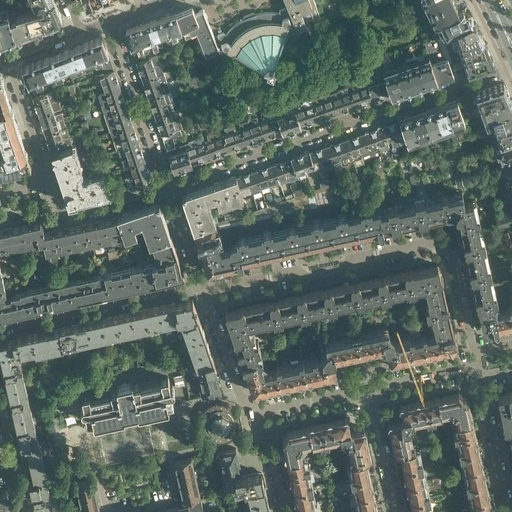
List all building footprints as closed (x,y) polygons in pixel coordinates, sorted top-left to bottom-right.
[(62,18),(53,0),(49,0),(38,4),(40,8),(39,8),(46,27),(61,21),(62,21),(63,18),(62,18)] [(321,20),(314,0),(284,0),(287,6),(292,19),(297,30),(307,26),(309,27),(317,24),(318,21),(321,20)] [(459,11),(454,2),(453,0),(424,0),(428,7),(426,8),(428,13),(431,11),(436,22),(437,22),(459,11)] [(215,36),(203,8),(195,12),(193,6),(177,13),(182,29),(183,29),(187,37),(198,33),(207,55),(220,49),(215,36)] [(274,63),(291,20),(286,6),(279,9),(278,12),(274,12),(272,12),(269,12),(267,12),(264,12),(260,12),(258,13),(255,14),(255,15),(255,16),(255,17),(252,18),(251,16),(248,18),(248,19),(246,20),(245,20),(244,20),(243,19),(241,20),(239,21),(236,24),(234,25),(232,27),(230,29),(227,32),(226,34),(223,32),(218,34),(224,48),(268,66),(266,69),(273,72),(277,65),(274,63)] [(46,27),(39,8),(23,13),(30,32),(46,27)] [(464,25),(472,21),(473,18),(470,13),(467,12),(465,13),(463,9),(459,11),(437,22),(443,35),(455,30),(464,25)] [(15,38),(9,19),(7,12),(1,14),(0,11),(0,27),(4,42),(15,38)] [(30,32),(23,13),(13,16),(14,18),(9,19),(15,38),(30,32)] [(182,29),(177,13),(165,17),(173,39),(178,38),(176,32),(182,29)] [(173,39),(165,17),(155,20),(161,37),(166,35),(168,41),(173,39)] [(161,37),(155,20),(145,23),(153,46),(158,45),(156,39),(161,37)] [(477,27),(475,22),(472,21),(464,25),(467,31),(477,27)] [(153,46),(145,23),(135,27),(141,44),(146,42),(149,48),(153,46)] [(483,39),(481,35),(477,27),(467,31),(464,25),(455,30),(458,40),(443,45),(446,52),(460,47),(483,39)] [(143,50),(141,44),(135,27),(125,30),(131,47),(136,45),(139,51),(143,50)] [(454,75),(451,69),(450,64),(446,52),(443,45),(440,36),(424,41),(429,57),(437,81),(454,75)] [(108,53),(102,37),(94,40),(89,42),(82,45),(89,65),(98,61),(102,60),(101,56),(108,53)] [(488,50),(483,39),(460,47),(463,53),(457,55),(458,61),(488,50)] [(89,65),(82,45),(74,48),(69,49),(70,50),(62,52),(70,72),(77,70),(81,68),(89,65)] [(488,50),(458,61),(450,64),(451,69),(460,66),(460,65),(466,63),(468,70),(469,70),(470,70),(478,67),(484,65),(492,62),(493,62),(488,50)] [(70,72),(62,52),(55,55),(54,55),(50,57),(42,60),(50,80),(59,77),(63,75),(70,72)] [(157,65),(156,63),(153,64),(151,57),(136,62),(139,71),(157,65)] [(437,81),(429,57),(425,59),(425,60),(418,62),(426,85),(437,81)] [(220,67),(216,58),(210,60),(214,69),(220,67)] [(50,80),(42,60),(35,63),(30,64),(30,65),(22,68),(30,88),(50,80)] [(102,74),(114,70),(112,65),(105,67),(102,60),(98,61),(102,74)] [(426,85),(418,62),(411,65),(411,64),(406,65),(414,88),(426,85)] [(157,75),(155,69),(158,68),(157,65),(139,71),(143,80),(157,75)] [(414,88),(406,65),(402,67),(402,68),(395,70),(403,92),(414,88)] [(114,70),(102,74),(99,75),(100,78),(91,81),(93,87),(96,86),(117,79),(114,70)] [(403,92),(395,70),(388,73),(388,71),(384,73),(386,80),(391,94),(391,96),(403,92)] [(163,84),(162,81),(160,82),(157,75),(143,80),(146,90),(163,84)] [(0,111),(11,108),(6,93),(3,84),(3,82),(3,80),(1,79),(0,77),(0,76),(0,111)] [(382,98),(376,80),(374,76),(365,79),(368,86),(373,101),(382,98)] [(120,88),(117,79),(96,86),(99,93),(105,91),(105,93),(120,88)] [(391,94),(386,80),(380,82),(379,79),(376,80),(382,98),(391,94)] [(230,100),(246,94),(242,83),(216,92),(220,103),(222,103),(223,106),(232,103),(230,100)] [(477,109),(510,97),(503,83),(493,87),(486,89),(476,93),(471,98),(473,103),(477,103),(478,106),(470,109),(471,111),(477,109)] [(76,91),(73,84),(68,86),(70,93),(76,91)] [(164,94),(161,87),(164,86),(163,84),(146,90),(149,99),(164,94)] [(373,101),(368,86),(361,88),(360,85),(358,86),(364,104),(373,101)] [(364,104),(358,86),(355,87),(356,90),(350,92),(355,107),(364,104)] [(123,98),(120,88),(105,93),(98,96),(101,105),(105,104),(123,98)] [(86,100),(83,91),(77,93),(77,95),(79,101),(80,102),(86,100)] [(57,100),(55,93),(50,95),(50,92),(32,98),(36,107),(57,100)] [(355,107),(350,92),(343,94),(342,92),(340,93),(346,110),(355,107)] [(346,110),(340,93),(337,93),(338,96),(332,99),(337,113),(346,110)] [(169,102),(169,99),(166,100),(164,94),(149,99),(152,108),(169,102)] [(79,101),(77,95),(71,97),(73,103),(79,101)] [(511,108),(511,102),(510,97),(477,109),(478,111),(482,110),(485,119),(511,108)] [(126,107),(123,98),(105,104),(106,106),(109,105),(112,112),(126,107)] [(337,113),(332,99),(325,101),(324,98),(321,99),(328,116),(337,113)] [(328,116),(321,99),(319,100),(320,103),(313,105),(318,119),(328,116)] [(465,122),(457,99),(445,103),(453,126),(465,122)] [(53,109),(59,106),(57,100),(36,107),(39,116),(53,111),(53,109)] [(170,112),(168,105),(170,104),(169,102),(152,108),(155,117),(170,112)] [(453,127),(453,126),(445,103),(434,107),(442,130),(448,128),(448,129),(453,127)] [(318,119),(313,105),(307,107),(306,104),(303,105),(309,123),(318,119)] [(309,123),(303,105),(301,106),(302,109),(295,111),(300,126),(309,123)] [(129,116),(126,107),(112,112),(112,114),(106,116),(109,123),(129,116)] [(300,126),(295,111),(294,107),(285,110),(285,111),(292,131),(301,128),(300,126)] [(442,130),(434,107),(422,111),(431,135),(435,133),(435,132),(442,130)] [(25,149),(19,133),(13,115),(14,114),(13,110),(11,110),(11,108),(0,111),(0,164),(27,156),(26,154),(27,153),(26,149),(25,149)] [(511,108),(485,119),(481,120),(484,127),(489,125),(488,123),(494,121),(496,127),(511,121),(511,108)] [(42,125),(63,118),(61,112),(54,114),(53,111),(39,116),(42,125)] [(292,131),(285,111),(282,112),(283,115),(277,117),(282,132),(283,134),(292,131)] [(431,135),(422,111),(411,115),(419,138),(425,136),(426,137),(431,135)] [(176,120),(175,117),(172,118),(170,112),(155,117),(158,126),(176,120)] [(419,138),(411,115),(399,119),(400,121),(405,136),(408,143),(413,141),(412,140),(419,138)] [(132,125),(129,116),(109,123),(111,129),(117,127),(118,130),(132,125)] [(282,132),(277,117),(271,119),(270,117),(267,118),(273,135),(282,132)] [(59,127),(65,125),(63,118),(42,125),(45,135),(60,130),(59,127)] [(273,135),(267,118),(264,118),(265,121),(259,124),(264,138),(273,135)] [(178,136),(176,130),(179,129),(182,128),(179,119),(158,126),(161,135),(163,141),(178,136)] [(405,136),(400,121),(391,124),(397,142),(400,141),(399,138),(405,136)] [(511,121),(496,127),(493,128),(496,136),(493,137),(493,139),(494,141),(495,142),(498,141),(499,145),(511,140),(511,121)] [(264,138),(259,124),(253,126),(252,123),(249,124),(255,141),(264,138)] [(255,141),(249,124),(246,125),(247,128),(241,130),(246,145),(255,141)] [(397,142),(391,124),(382,127),(387,142),(393,140),(394,143),(397,142)] [(135,134),(132,125),(118,130),(109,133),(111,139),(116,137),(117,140),(135,134)] [(387,142),(382,127),(373,130),(379,148),(382,147),(381,144),(387,142)] [(246,145),(241,130),(234,132),(233,129),(231,130),(237,148),(246,145)] [(48,144),(69,136),(67,130),(60,132),(60,130),(45,135),(48,144)] [(92,139),(91,137),(89,131),(89,130),(83,132),(86,141),(92,139)] [(237,148),(231,130),(228,131),(229,134),(223,136),(228,151),(237,148)] [(379,148),(373,130),(364,134),(369,148),(375,146),(376,149),(379,148)] [(139,143),(135,134),(117,140),(115,141),(117,147),(123,145),(124,148),(139,143)] [(369,148),(364,134),(355,137),(361,154),(364,153),(363,151),(369,148)] [(228,151),(223,136),(216,138),(215,135),(213,136),(219,154),(228,151)] [(65,145),(72,143),(69,136),(48,144),(51,153),(66,148),(65,145)] [(219,154),(213,136),(210,137),(211,140),(205,142),(210,157),(219,154)] [(361,154),(355,137),(346,140),(351,155),(357,152),(358,155),(361,154)] [(210,157),(205,142),(204,140),(194,143),(201,160),(210,157)] [(351,155),(346,140),(337,143),(343,161),(345,160),(344,157),(351,155)] [(511,163),(511,140),(499,145),(494,147),(499,161),(501,160),(504,167),(511,163)] [(142,152),(139,143),(124,148),(125,150),(119,152),(121,159),(142,152)] [(201,160),(194,143),(192,144),(193,147),(186,149),(191,163),(192,163),(201,160)] [(343,161),(337,143),(327,146),(333,161),(339,159),(340,162),(343,161)] [(73,146),(66,148),(51,153),(55,164),(54,165),(55,168),(57,169),(60,178),(80,171),(81,171),(73,146)] [(333,161),(327,146),(318,149),(325,167),(327,166),(326,163),(333,161)] [(191,163),(186,149),(180,151),(179,148),(176,149),(183,168),(192,165),(192,163),(191,163)] [(183,168),(176,149),(174,150),(175,153),(168,155),(174,172),(183,168)] [(325,167),(318,149),(310,152),(309,152),(314,167),(315,170),(325,167)] [(314,167),(309,152),(310,152),(309,151),(300,154),(306,173),(309,172),(308,169),(314,167)] [(145,161),(142,152),(121,159),(124,168),(130,166),(145,161)] [(306,173),(300,154),(290,157),(291,159),(296,174),(303,171),(304,174),(306,173)] [(0,173),(31,167),(27,156),(0,164),(0,173)] [(296,174),(291,159),(282,162),(288,180),(291,179),(290,176),(296,174)] [(148,170),(145,161),(130,166),(131,169),(125,171),(126,174),(129,173),(130,176),(148,170)] [(288,180),(282,162),(273,165),(278,180),(284,178),(285,180),(288,180)] [(278,180),(273,165),(264,168),(270,186),(273,185),(272,182),(278,180)] [(105,176),(103,173),(101,167),(93,170),(90,171),(89,174),(90,176),(82,178),(80,171),(60,178),(63,187),(62,188),(63,192),(64,192),(66,196),(65,198),(66,201),(68,202),(68,203),(98,197),(99,198),(102,197),(103,195),(110,194),(108,187),(107,184),(107,183),(105,176)] [(270,186),(264,168),(255,171),(260,186),(266,184),(267,187),(270,186)] [(148,170),(130,176),(127,177),(131,187),(151,180),(148,170)] [(260,186),(255,171),(246,175),(252,192),(254,191),(253,188),(260,186)] [(252,192),(246,175),(237,178),(242,192),(248,190),(249,193),(252,192)] [(243,196),(242,192),(237,178),(236,178),(236,176),(224,180),(231,200),(243,196)] [(231,200),(224,180),(212,184),(217,197),(219,203),(219,204),(220,203),(231,200)] [(217,197),(212,184),(183,194),(182,195),(182,196),(186,207),(205,201),(217,197)] [(319,206),(332,203),(337,202),(330,184),(242,214),(237,216),(231,218),(226,220),(215,224),(216,228),(221,227),(225,226),(229,225),(233,225),(239,223),(245,222),(258,219),(264,218),(269,217),(282,214),(288,212),(294,211),(307,208),(313,207),(319,206)] [(456,215),(465,202),(463,194),(447,197),(451,215),(455,214),(456,214),(456,215)] [(490,194),(481,196),(483,206),(492,204),(490,194)] [(451,215),(447,197),(446,195),(441,196),(442,198),(433,200),(437,218),(451,215)] [(437,218),(433,200),(425,202),(424,200),(419,201),(424,221),(437,218)] [(476,216),(473,200),(465,202),(456,215),(457,215),(458,215),(459,220),(476,216)] [(209,212),(205,201),(186,207),(190,219),(209,212)] [(424,221),(419,201),(414,202),(415,204),(406,206),(410,224),(424,221)] [(133,222),(142,219),(162,212),(160,204),(159,204),(159,203),(157,203),(130,212),(133,222)] [(410,224),(406,206),(398,208),(397,206),(392,207),(397,227),(410,224)] [(397,227),(392,207),(387,208),(388,210),(379,212),(383,230),(397,227)] [(383,230),(379,212),(379,210),(371,211),(371,208),(366,209),(371,232),(378,231),(379,234),(383,233),(383,230)] [(511,225),(511,208),(496,214),(499,230),(511,225)] [(371,232),(366,209),(361,211),(361,214),(354,215),(358,235),(371,232)] [(136,232),(133,222),(130,212),(116,217),(117,217),(122,234),(123,237),(136,232)] [(167,225),(162,212),(142,219),(146,232),(167,225)] [(213,224),(209,212),(190,219),(194,231),(213,224)] [(358,235),(354,215),(347,217),(346,214),(341,215),(346,238),(358,235)] [(346,238),(341,215),(336,216),(337,219),(329,221),(333,240),(346,238)] [(479,229),(477,221),(480,220),(479,215),(476,216),(459,220),(462,233),(479,229)] [(122,234),(117,217),(104,220),(107,231),(105,231),(106,238),(107,240),(113,239),(113,236),(122,234)] [(333,240),(329,221),(322,222),(321,219),(316,220),(321,243),(333,240)] [(106,238),(105,231),(107,231),(104,220),(87,224),(89,234),(91,234),(93,241),(93,243),(98,242),(97,240),(106,238)] [(321,243),(316,220),(311,221),(312,225),(304,226),(309,246),(321,243)] [(47,244),(44,233),(45,233),(42,224),(40,222),(25,225),(27,236),(31,235),(32,242),(38,241),(39,245),(44,244),(47,244)] [(93,241),(91,234),(89,234),(87,224),(74,226),(77,237),(75,238),(76,244),(76,247),(83,245),(82,243),(93,241)] [(219,236),(216,228),(215,224),(213,224),(194,231),(198,243),(219,236)] [(32,242),(31,235),(27,236),(25,225),(8,229),(12,248),(25,246),(24,244),(32,242)] [(171,238),(167,225),(146,232),(151,245),(171,238)] [(309,246),(304,226),(297,228),(296,225),(291,226),(296,249),(309,246)] [(76,244),(75,238),(77,237),(74,226),(57,230),(59,241),(61,241),(63,247),(63,250),(67,249),(67,246),(76,244)] [(296,249),(291,226),(286,227),(287,230),(280,232),(284,251),(296,249)] [(12,248),(8,229),(0,230),(0,247),(1,249),(6,248),(7,250),(12,248)] [(485,243),(484,238),(481,238),(479,229),(462,233),(465,247),(485,243)] [(63,247),(61,241),(59,241),(57,230),(45,233),(44,233),(47,244),(44,244),(46,253),(53,252),(52,250),(63,247)] [(284,251),(280,232),(272,233),(271,230),(266,231),(271,254),(284,251)] [(271,254),(266,231),(261,232),(262,235),(255,237),(259,257),(271,254)] [(511,249),(508,233),(501,234),(505,250),(511,249)] [(218,245),(219,245),(219,242),(221,241),(219,236),(198,243),(202,255),(220,251),(218,245)] [(259,257),(255,237),(247,239),(247,236),(242,237),(247,259),(259,257)] [(247,259),(242,237),(237,238),(238,242),(232,243),(231,246),(231,248),(235,265),(242,264),(242,260),(247,259)] [(177,254),(172,241),(171,238),(151,245),(154,253),(158,252),(159,256),(162,257),(164,257),(164,258),(177,254)] [(485,257),(483,248),(486,247),(485,243),(465,247),(468,260),(485,257)] [(231,248),(220,251),(202,255),(208,271),(235,265),(231,248)] [(181,271),(178,258),(177,254),(164,258),(166,263),(168,265),(170,271),(168,271),(169,279),(182,276),(183,276),(183,275),(183,274),(183,273),(183,272),(182,272),(181,271)] [(491,270),(490,265),(487,265),(485,257),(468,260),(471,274),(491,270)] [(169,279),(168,271),(170,271),(168,265),(166,263),(161,264),(159,262),(154,263),(154,265),(158,282),(169,279)] [(158,282),(154,265),(146,267),(145,265),(138,267),(142,286),(152,284),(152,283),(158,282)] [(445,295),(442,282),(441,279),(442,279),(442,278),(443,278),(443,277),(442,277),(442,276),(441,275),(440,275),(439,268),(439,267),(438,267),(438,266),(438,265),(437,265),(436,265),(435,265),(434,265),(413,270),(412,270),(412,269),(411,269),(410,269),(410,270),(409,270),(409,271),(408,271),(413,292),(416,291),(418,289),(426,287),(428,299),(445,295)] [(142,286),(138,267),(131,269),(131,271),(121,273),(125,289),(142,286)] [(413,292),(408,271),(407,270),(406,270),(405,271),(404,271),(404,272),(395,274),(399,293),(408,291),(408,293),(413,292)] [(491,284),(489,275),(492,275),(491,270),(471,274),(474,288),(491,284)] [(125,289),(121,273),(111,275),(111,273),(103,275),(108,293),(125,289)] [(399,293),(395,274),(382,277),(386,298),(391,297),(391,295),(399,293)] [(108,293),(103,275),(96,276),(97,278),(87,280),(90,297),(108,293)] [(386,298),(382,277),(368,280),(372,299),(381,297),(381,299),(386,298)] [(90,297),(87,280),(76,283),(76,281),(69,282),(73,301),(90,297)] [(372,299),(368,280),(355,283),(359,304),(364,303),(364,301),(372,299)] [(73,301),(69,282),(62,284),(62,286),(53,288),(55,295),(59,294),(61,304),(73,301)] [(359,304),(355,283),(341,286),(345,305),(354,303),(354,305),(359,304)] [(497,297),(496,292),(493,292),(491,284),(474,288),(476,297),(475,297),(475,298),(475,299),(475,300),(476,301),(477,301),(497,297)] [(61,304),(59,294),(55,295),(53,288),(53,286),(47,287),(48,289),(43,290),(44,297),(41,298),(43,308),(61,304)] [(345,305),(341,286),(328,289),(332,310),(337,309),(337,307),(345,305)] [(332,310),(328,289),(314,292),(318,311),(327,309),(327,311),(332,310)] [(43,308),(41,298),(44,297),(43,290),(32,292),(32,290),(26,292),(30,310),(43,308)] [(30,310),(26,292),(20,294),(20,296),(15,297),(14,299),(12,299),(11,301),(14,314),(30,310)] [(318,311),(314,292),(301,295),(305,316),(310,314),(310,313),(318,311)] [(305,316),(301,295),(287,298),(291,317),(300,315),(300,317),(305,316)] [(450,319),(448,308),(445,295),(428,299),(426,299),(428,306),(426,306),(428,316),(430,316),(431,323),(433,322),(450,319)] [(511,324),(511,318),(509,306),(497,309),(495,302),(498,302),(497,297),(477,301),(477,302),(476,302),(476,303),(476,304),(476,305),(477,305),(478,305),(482,327),(482,328),(483,329),(483,330),(484,330),(485,330),(486,330),(487,330),(494,328),(494,329),(495,329),(496,329),(497,329),(498,329),(498,328),(498,327),(511,324)] [(0,317),(14,314),(11,301),(5,302),(4,298),(0,298),(0,317)] [(291,317),(287,298),(274,301),(278,322),(283,320),(283,319),(291,317)] [(199,317),(192,299),(175,303),(178,313),(175,314),(177,320),(180,319),(181,323),(199,317)] [(278,322),(274,301),(260,304),(264,323),(273,321),(273,323),(278,322)] [(177,320),(175,314),(178,313),(175,303),(159,306),(163,325),(175,322),(177,320)] [(264,323),(260,304),(244,307),(243,307),(243,306),(242,306),(241,306),(240,306),(240,307),(239,308),(229,311),(228,310),(227,310),(227,311),(226,311),(225,311),(225,312),(225,314),(225,315),(226,315),(230,328),(245,324),(248,326),(264,323)] [(163,325),(159,306),(131,313),(135,331),(163,325)] [(135,331),(131,313),(119,315),(121,325),(119,326),(121,334),(135,331)] [(121,334),(119,326),(121,325),(119,315),(100,319),(103,330),(105,329),(107,337),(121,334)] [(203,329),(199,317),(181,323),(180,326),(185,340),(195,336),(194,332),(203,329)] [(107,337),(105,329),(103,330),(100,319),(60,328),(65,347),(107,337)] [(454,336),(455,335),(455,334),(455,333),(454,332),(453,332),(453,331),(450,319),(433,322),(436,334),(427,335),(425,334),(423,335),(423,336),(427,353),(431,352),(434,353),(436,351),(449,348),(452,350),(457,342),(455,340),(454,337),(454,336)] [(254,335),(253,332),(250,331),(248,326),(245,324),(230,328),(234,337),(233,337),(232,338),(232,339),(232,340),(232,341),(233,341),(234,341),(235,341),(251,336),(254,335)] [(65,347),(60,328),(32,334),(36,350),(36,353),(44,351),(44,348),(50,347),(56,346),(56,348),(65,347)] [(209,349),(203,329),(194,332),(195,336),(185,340),(189,351),(199,348),(201,352),(209,349)] [(403,350),(401,341),(396,342),(395,341),(394,341),(389,337),(387,331),(371,335),(374,350),(385,347),(387,349),(389,357),(388,360),(391,362),(394,360),(413,356),(411,348),(403,350)] [(36,350),(32,334),(15,338),(15,340),(0,343),(0,353),(0,355),(10,353),(12,361),(18,360),(17,354),(36,350)] [(374,350),(371,335),(362,336),(361,334),(356,335),(360,353),(374,350)] [(360,353),(356,335),(351,336),(352,339),(343,341),(346,356),(360,353)] [(259,350),(258,347),(256,341),(253,341),(251,336),(235,341),(242,363),(259,357),(257,351),(259,350)] [(427,353),(423,336),(414,338),(414,337),(409,337),(410,339),(401,341),(403,350),(411,348),(413,356),(421,354),(424,356),(427,353)] [(334,361),(335,358),(346,356),(343,341),(326,344),(328,350),(324,356),(323,356),(323,358),(317,360),(321,377),(332,374),(336,375),(338,372),(336,369),(334,361)] [(214,360),(209,349),(201,352),(199,348),(189,351),(194,366),(195,369),(205,366),(205,363),(214,360)] [(25,392),(22,376),(25,376),(21,362),(18,360),(12,361),(10,353),(0,355),(11,403),(30,398),(28,392),(25,392)] [(264,371),(260,362),(262,359),(261,356),(259,357),(242,363),(241,364),(241,365),(241,366),(241,367),(242,367),(243,367),(244,367),(247,377),(264,371)] [(321,377),(317,360),(317,358),(312,359),(313,361),(303,363),(307,379),(310,381),(313,378),(321,377)] [(217,378),(214,360),(205,363),(205,366),(195,369),(198,382),(217,378)] [(307,379),(303,363),(303,361),(299,362),(299,364),(290,366),(294,382),(297,382),(301,383),(303,380),(307,379)] [(294,382),(290,366),(281,368),(281,366),(278,366),(277,369),(280,385),(285,384),(288,386),(290,383),(294,382)] [(280,385),(277,369),(264,371),(247,377),(251,388),(251,389),(251,390),(252,390),(252,391),(253,391),(254,391),(255,392),(255,391),(256,391),(275,387),(278,388),(280,385)] [(173,403),(171,393),(173,392),(174,391),(173,387),(171,386),(170,386),(168,377),(160,378),(161,383),(140,388),(139,385),(133,386),(132,382),(116,386),(117,390),(111,391),(112,394),(90,399),(89,394),(82,396),(84,405),(82,405),(81,407),(82,411),(84,412),(85,412),(88,422),(89,423),(89,421),(92,420),(94,424),(124,417),(124,415),(125,415),(125,414),(129,414),(132,413),(136,412),(137,412),(138,414),(168,407),(168,403),(172,402),(173,404),(173,403)] [(221,393),(217,378),(198,382),(201,397),(221,393)] [(511,391),(510,390),(509,391),(508,391),(508,392),(501,394),(500,394),(499,394),(498,395),(497,395),(497,396),(498,397),(497,397),(497,398),(498,398),(498,399),(503,420),(502,420),(502,421),(502,422),(502,423),(503,424),(504,424),(511,422),(511,391)] [(470,412),(468,400),(458,393),(447,396),(444,395),(441,397),(438,398),(441,413),(453,411),(454,409),(455,408),(456,410),(454,412),(457,424),(472,420),(472,417),(473,414),(470,412)] [(441,413),(438,398),(435,397),(433,399),(420,402),(417,400),(415,403),(419,420),(426,418),(426,420),(431,419),(435,418),(435,416),(440,415),(441,413)] [(38,435),(35,421),(32,422),(28,406),(31,405),(30,398),(11,403),(21,447),(24,446),(37,443),(35,435),(38,435)] [(242,428),(239,413),(238,408),(237,408),(236,408),(235,408),(234,408),(234,407),(232,406),(231,406),(229,404),(228,404),(226,403),(225,403),(223,403),(222,402),(220,402),(218,403),(216,403),(215,403),(213,404),(212,404),(210,405),(208,407),(207,407),(206,409),(204,410),(203,412),(203,413),(202,415),(201,416),(201,418),(201,419),(201,420),(200,421),(200,423),(201,425),(201,427),(201,428),(202,429),(202,430),(203,431),(203,433),(204,434),(205,435),(206,436),(208,437),(208,438),(210,439),(212,440),(214,441),(216,442),(218,442),(220,442),(222,442),(224,442),(226,441),(228,440),(230,439),(232,438),(233,437),(235,436),(236,434),(237,432),(238,431),(238,430),(239,429),(240,429),(240,428),(241,428),(242,428)] [(413,423),(413,421),(419,420),(415,403),(403,405),(401,405),(399,407),(400,410),(402,419),(400,421),(392,423),(389,422),(387,425),(389,428),(392,440),(408,436),(407,430),(410,429),(413,423)] [(59,428),(57,417),(50,419),(52,430),(59,428)] [(366,433),(366,430),(363,428),(361,430),(352,432),(350,430),(348,422),(349,419),(346,417),(343,419),(332,421),(335,438),(341,437),(342,439),(347,443),(350,442),(351,449),(368,445),(366,433)] [(335,438),(332,421),(329,420),(326,422),(314,425),(311,424),(308,426),(312,442),(313,443),(319,441),(320,443),(328,441),(328,440),(335,438)] [(475,434),(474,428),(472,420),(457,424),(456,425),(457,433),(456,433),(457,438),(458,437),(475,434)] [(511,436),(511,422),(504,424),(504,425),(503,425),(503,426),(503,427),(503,428),(504,428),(505,429),(508,428),(510,437),(511,436)] [(297,445),(297,443),(299,443),(301,444),(312,442),(308,426),(305,427),(302,426),(300,428),(288,431),(282,441),(285,452),(284,455),(286,457),(287,461),(302,457),(299,446),(297,445)] [(480,457),(478,447),(477,442),(478,439),(476,437),(475,434),(458,437),(461,449),(459,450),(461,458),(463,458),(466,469),(482,466),(482,462),(483,459),(480,457)] [(410,445),(408,436),(392,440),(394,449),(395,452),(394,452),(395,453),(400,452),(414,449),(413,444),(410,445)] [(44,461),(43,457),(39,443),(37,443),(24,446),(25,447),(26,446),(30,464),(32,473),(34,482),(33,482),(33,483),(45,480),(48,480),(44,465),(44,461)] [(370,455),(368,445),(351,449),(353,457),(351,458),(352,463),(366,459),(371,458),(371,457),(370,455)] [(239,463),(236,448),(216,452),(219,467),(239,463)] [(423,468),(422,464),(421,460),(419,460),(417,451),(414,449),(400,452),(405,476),(404,478),(406,481),(407,484),(423,480),(421,469),(423,468)] [(305,466),(304,458),(302,457),(287,461),(289,474),(306,470),(308,470),(307,466),(305,466)] [(191,467),(189,458),(174,462),(177,475),(194,471),(193,466),(191,467)] [(371,483),(369,473),(366,459),(352,463),(350,466),(352,475),(350,475),(352,484),(354,484),(356,495),(373,492),(372,488),(374,485),(371,483)] [(242,476),(241,474),(239,463),(219,467),(224,486),(233,484),(232,482),(235,481),(235,478),(242,476)] [(488,489),(485,479),(484,474),(485,471),(483,469),(482,466),(466,469),(468,481),(466,482),(468,490),(470,490),(473,502),(489,498),(489,494),(490,491),(488,489)] [(313,490),(312,486),(311,482),(309,482),(306,470),(289,474),(290,477),(289,480),(291,483),(295,498),(294,501),(296,503),(297,506),(313,503),(311,491),(313,490)] [(195,484),(193,476),(195,475),(194,471),(177,475),(180,487),(195,484)] [(264,485),(261,474),(261,473),(260,473),(245,476),(245,475),(244,474),(243,474),(242,473),(241,474),(242,476),(235,478),(235,481),(232,482),(233,484),(234,489),(243,487),(244,490),(246,489),(264,485)] [(51,494),(49,488),(47,488),(45,480),(33,483),(29,484),(32,498),(51,494)] [(95,493),(92,480),(77,483),(79,491),(77,492),(78,496),(95,493)] [(430,501),(429,496),(428,492),(426,492),(423,480),(407,484),(407,487),(406,490),(408,493),(412,508),(411,511),(430,511),(428,501),(430,501)] [(200,497),(199,492),(197,492),(195,484),(180,487),(183,500),(186,500),(200,497)] [(267,498),(264,485),(246,489),(250,505),(258,503),(258,501),(267,498)] [(0,509),(10,507),(7,496),(8,495),(8,494),(8,493),(7,492),(7,491),(6,490),(5,490),(4,489),(3,489),(2,490),(1,490),(0,491),(0,509)] [(377,511),(376,505),(375,500),(376,497),(374,495),(373,492),(356,495),(359,507),(357,508),(358,511),(377,511)] [(98,505),(95,493),(78,496),(79,501),(81,500),(83,509),(98,505)] [(40,511),(51,510),(50,502),(52,501),(51,494),(32,498),(35,511),(40,511)] [(203,511),(200,497),(186,500),(188,505),(189,511),(203,511)] [(270,511),(267,498),(258,501),(258,503),(250,505),(251,511),(270,511)] [(492,511),(491,506),(492,504),(490,501),(489,498),(473,502),(474,511),(492,511)] [(315,511),(313,503),(297,506),(297,510),(296,511),(315,511)]
